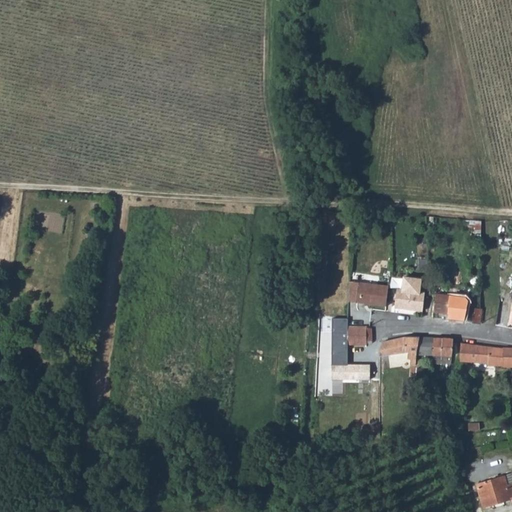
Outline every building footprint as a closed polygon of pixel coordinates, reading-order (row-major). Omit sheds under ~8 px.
[(436,217),(425,216),(426,224),(436,225),(436,217)] [(480,221),(470,220),(470,226),(476,227),(476,239),(480,239),(480,221)] [(398,290),(395,308),(423,313),(425,294),(420,294),(422,281),(405,278),(403,291),(398,290)] [(388,286),(350,281),(349,302),(386,307),(388,286)] [(436,297),(434,314),(449,315),(449,320),(466,323),(468,301),(436,297)] [(474,311),(473,324),(481,325),(482,310),(479,310),(474,311)] [(349,363),(349,344),(349,326),(349,318),(333,318),(333,379),(371,379),(371,365),(352,364),(352,368),(347,368),(347,363),(349,363)] [(349,326),(349,344),(367,344),(371,343),(371,327),(349,326)] [(404,337),(378,342),(379,356),(407,350),(407,357),(410,359),(410,363),(415,363),(415,361),(415,354),(418,338),(404,337)] [(418,338),(415,354),(432,355),(432,365),(449,365),(452,341),(418,338)] [(460,346),(460,363),(462,363),(485,365),(486,367),(501,368),(502,348),(460,346)] [(511,349),(502,348),(501,368),(511,369),(511,349)] [(459,444),(450,445),(452,454),(461,452),(459,444)] [(511,481),(511,475),(503,477),(505,486),(511,483),(511,481)] [(511,483),(505,486),(503,477),(475,485),(482,510),(511,501),(511,483)]
